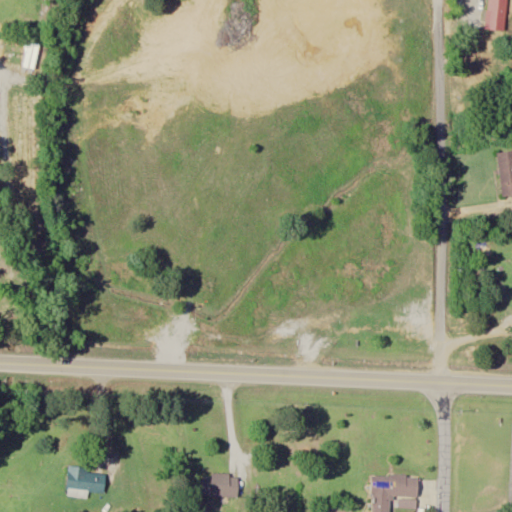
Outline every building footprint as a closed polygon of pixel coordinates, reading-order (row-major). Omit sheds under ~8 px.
[(507,0),(488,0),(487,31),(507,31),(507,0)] [(511,152),(498,154),(503,197),(511,195),(511,152)] [(103,496),(107,472),(71,466),(67,490),(103,496)] [(238,497),(238,474),(203,473),(203,496),(238,497)] [(418,507),(419,475),(373,474),(372,511),(390,511),(391,496),(400,496),(400,506),(418,507)]
